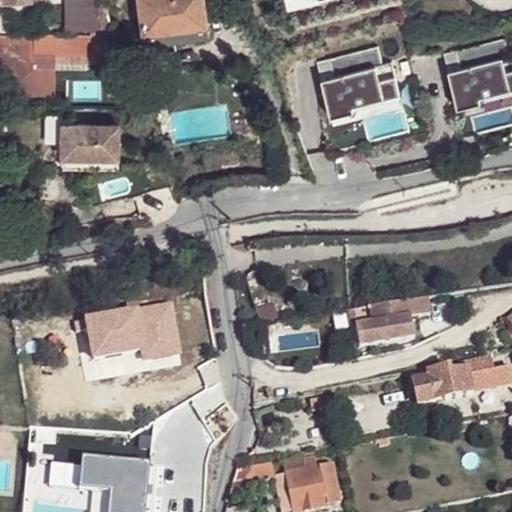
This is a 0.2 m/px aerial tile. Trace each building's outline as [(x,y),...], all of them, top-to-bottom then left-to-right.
[(142,0),(147,33),(210,24),(206,0),(142,0)] [(210,24),(147,33),(150,52),(180,48),(179,40),(212,35),(210,24)] [(114,96),(141,96),(120,40),(100,42),(100,38),(69,36),(68,38),(40,38),(40,40),(5,41),(5,51),(8,51),(8,69),(13,69),(13,94),(43,93),(43,67),(38,67),(39,54),(100,58),(100,63),(115,64),(114,96)] [(503,42),(453,54),(458,72),(446,75),(456,112),(479,106),(478,101),(511,91),(511,57),(507,59),(503,42)] [(376,49),(327,62),(331,79),(319,82),(329,119),(352,113),(351,108),(398,96),(390,64),(380,67),(376,49)] [(43,67),(43,93),(58,93),(58,68),(100,67),(100,63),(100,58),(39,54),(38,67),(43,67)] [(61,166),(80,165),(80,154),(117,153),(117,120),(60,121),(61,166)] [(80,154),(80,165),(117,164),(117,153),(80,154)] [(427,300),(349,313),(351,328),(356,327),(359,348),(414,339),(411,318),(430,315),(427,300)] [(183,354),(172,301),(84,314),(93,356),(140,349),(143,359),(183,354)] [(430,383),(416,385),(421,410),(476,401),(476,397),(511,390),(511,373),(494,375),(491,364),(430,376),(430,383)] [(311,405),(313,415),(338,409),(336,401),(311,405)] [(145,511),(149,459),(83,454),(80,487),(110,488),(108,511),(145,511)] [(285,479),(332,470),(329,457),(282,468),(285,479)] [(271,465),(252,467),(255,481),(273,478),(271,465)] [(320,511),(341,507),(332,470),(285,479),(291,511),(320,511)] [(291,511),(285,479),(273,482),(278,511),(291,511)] [(247,483),(234,486),(230,502),(242,499),(247,483)]
